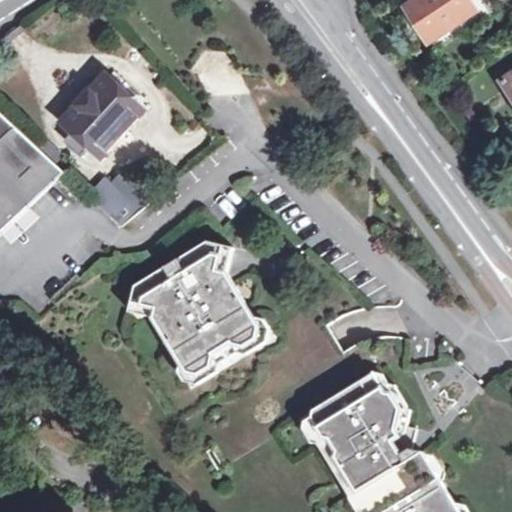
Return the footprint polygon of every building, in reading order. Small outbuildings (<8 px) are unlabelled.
[(415,0),(405,7),(428,42),(485,5),(481,0),(415,0)] [(107,74),(64,122),(102,157),(147,110),(107,74)] [(511,76),(502,84),(511,100),(511,76)] [(461,88),(449,95),(454,103),(466,95),(461,88)] [(0,235),(66,173),(0,110),(0,235)] [(142,209),(106,176),(90,194),(123,225),(142,209)] [(408,232),(402,236),(410,248),(416,243),(408,232)] [(159,306),(157,316),(185,361),(192,371),(203,374),(213,368),(215,363),(216,359),(217,355),(233,344),(248,347),(259,339),(263,328),(258,320),(230,273),(220,271),(225,246),(209,242),(137,285),(133,299),(159,306)] [(220,271),(230,273),(236,248),(225,246),(220,271)] [(159,306),(133,299),(131,310),(157,316),(159,306)] [(181,364),(185,361),(157,316),(131,310),(118,318),(218,476),(314,414),(377,374),(383,370),(365,343),(347,355),(337,341),(315,306),(273,332),(268,345),(251,355),(239,355),(223,364),(220,374),(202,385),(188,383),(181,372),(181,364)] [(268,345),(273,332),(267,321),(258,320),(263,328),(259,339),(248,347),(233,344),(217,355),(216,359),(215,363),(213,368),(203,374),(192,371),(185,361),(181,364),(181,372),(188,383),(202,385),(220,374),(223,364),(239,355),(251,355),(268,345)] [(377,374),(314,414),(314,419),(328,442),(336,445),(342,454),(342,462),(353,479),(363,495),(356,500),(364,511),(463,511),(460,507),(443,481),(426,454),(412,450),(413,441),(405,438),(406,432),(399,430),(403,411),(395,395),(390,395),(377,374)] [(385,375),(377,374),(390,395),(395,395),(403,411),(399,430),(406,432),(405,438),(413,441),(412,450),(426,454),(430,434),(411,428),(414,410),(399,387),(392,385),(385,375)] [(328,442),(314,419),(308,423),(307,433),(315,446),(321,446),(328,442)] [(328,442),(321,446),(335,466),(342,462),(342,454),(336,445),(328,442)] [(436,456),(426,454),(443,481),(447,472),(436,456)] [(342,462),(335,466),(346,484),(353,479),(342,462)] [(353,479),(346,484),(356,500),(363,495),(353,479)]
